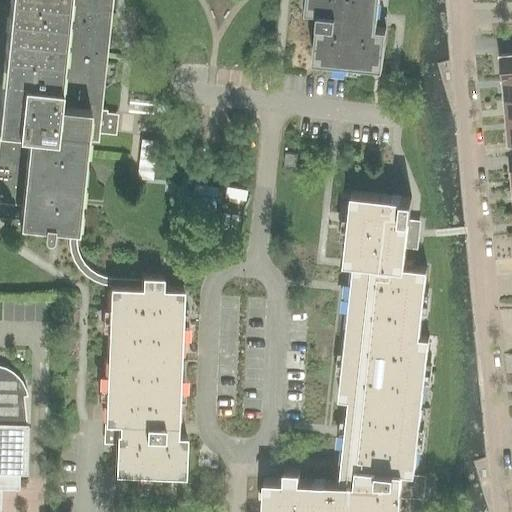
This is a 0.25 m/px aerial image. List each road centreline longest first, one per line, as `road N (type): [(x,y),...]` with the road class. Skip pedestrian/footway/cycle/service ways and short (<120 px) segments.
road 1 (residential): [(481,288),(457,19)]
road 2 (residential): [(237,453),(214,440),(204,417),(212,291),(229,267),(252,265)]
road 3 (residential): [(500,511),(481,288)]
road 4 (residential): [(252,265),(272,278),(279,296),(272,423),(266,439),(237,453)]
road 5 (residential): [(394,116),(188,93)]
